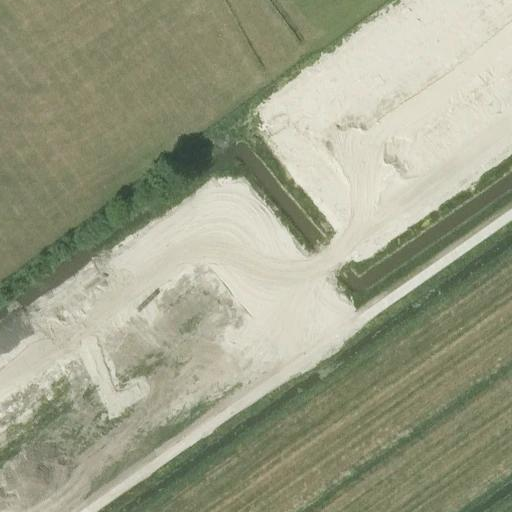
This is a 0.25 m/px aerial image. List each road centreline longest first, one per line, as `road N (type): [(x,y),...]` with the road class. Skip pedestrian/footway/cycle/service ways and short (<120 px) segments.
road 1 (residential): [(77,321),(222,213),(333,336)]
road 2 (track): [(333,336),(511,213)]
